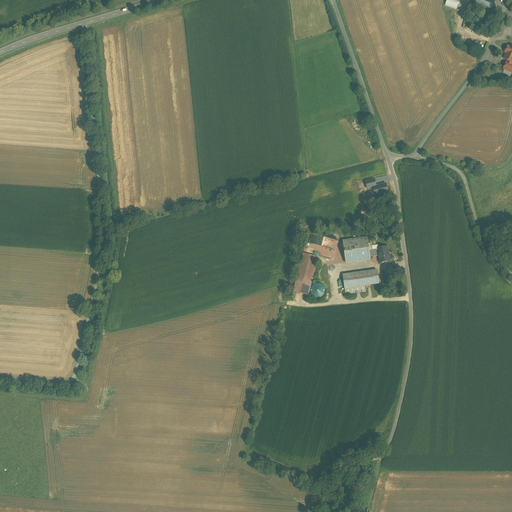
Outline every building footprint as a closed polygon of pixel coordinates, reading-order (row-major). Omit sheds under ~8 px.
[(458,10),(460,1),(457,0),(447,0),(446,7),(458,10)] [(495,0),(474,0),(474,2),(492,9),(492,8),(491,8),(493,5),(495,0)] [(478,24),(483,19),(479,15),(473,20),(478,24)] [(507,63),(506,63),(503,69),(511,73),(511,71),(511,65),(507,63)] [(306,243),(328,248),(330,238),(308,233),(306,243)] [(368,238),(343,242),(346,263),(371,259),(370,257),(368,244),(368,238)] [(388,247),(378,248),(378,249),(372,250),(371,243),(368,244),(370,257),(379,256),(380,263),(391,262),(390,257),(389,257),(388,247)] [(318,258),(303,254),(293,292),(308,296),(310,288),(318,258)] [(377,271),(343,276),(345,288),(355,287),(365,286),(379,284),(377,271)] [(324,294),(325,291),(324,288),(323,286),(320,284),(318,284),(315,285),(312,286),(311,288),(310,291),(311,294),(313,296),(315,298),(318,298),(321,298),(323,296),(324,294)] [(507,289),(483,289),(483,299),(507,299),(507,289)]
